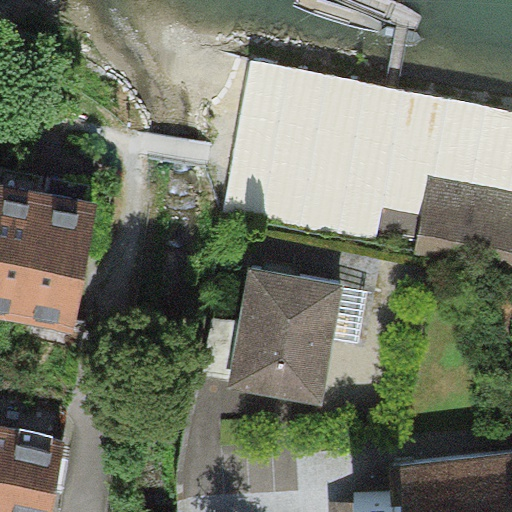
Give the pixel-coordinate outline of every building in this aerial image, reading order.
[(0,155),(0,298),(20,302),(45,164),(19,159),(0,155)] [(67,168),(45,164),(20,302),(72,311),(97,173),(67,168)] [(511,270),(511,183),(428,168),(422,204),(415,243),(413,252),(511,270)] [(384,197),(377,236),(415,243),(422,204),(384,197)] [(345,286),(250,268),(227,388),(282,399),(322,406),(345,286)] [(19,411),(0,407),(0,501),(46,510),(63,418),(48,416),(49,411),(20,405),(19,411)] [(511,511),(511,432),(393,441),(394,459),(354,461),(357,511),(394,509),(394,511),(511,511)]
